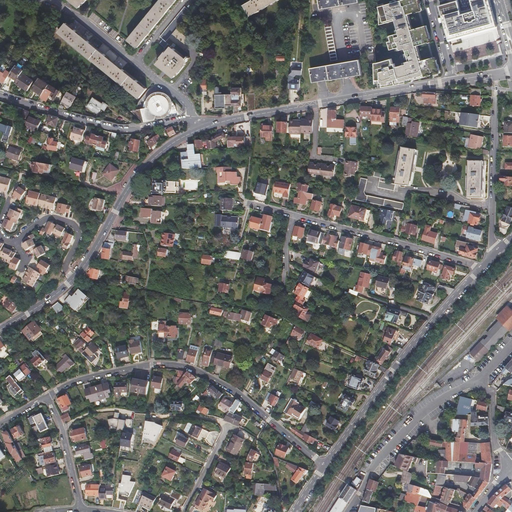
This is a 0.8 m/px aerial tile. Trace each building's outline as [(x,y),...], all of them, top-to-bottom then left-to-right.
[(161,0),(128,40),(137,48),(177,0),(161,0)] [(254,0),(245,5),(251,15),(278,0),(254,0)] [(399,0),(380,5),(381,20),(397,17),(399,30),(390,32),(391,37),(388,38),(389,46),(398,44),(399,47),(404,46),(406,59),(403,60),(403,62),(395,63),(394,59),(393,60),(392,54),(375,57),(376,81),(382,81),(382,86),(413,81),(413,79),(439,72),(435,56),(420,60),(416,45),(430,41),(426,25),(413,29),(411,29),(407,14),(409,14),(422,10),(418,0),(399,0)] [(458,0),(440,5),(449,40),(497,26),(491,4),(491,5),(489,0),(472,0),(475,7),(462,11),(458,0)] [(185,8),(160,36),(163,39),(159,44),(164,48),(169,44),(172,47),(157,63),(174,78),(190,59),(188,57),(186,59),(182,56),(193,43),(177,29),(191,13),(185,8)] [(59,26),(56,30),(139,98),(146,89),(123,69),(128,63),(75,19),(70,25),(67,23),(62,28),(59,26)] [(332,22),(325,23),(332,60),(338,59),(332,22)] [(338,62),(312,67),(314,81),(317,80),(321,79),(331,78),(331,79),(346,77),(363,74),(361,59),(344,62),(338,62)] [(25,70),(17,65),(11,75),(18,80),(23,73),(25,70)] [(291,68),(289,88),(299,88),(300,79),(295,78),(295,75),(297,74),(302,74),(303,68),(291,68)] [(0,72),(0,82),(1,81),(5,83),(10,76),(10,75),(6,73),(4,75),(0,72)] [(17,81),(16,82),(28,90),(34,80),(23,73),(18,80),(17,81)] [(50,85),(40,78),(33,88),(42,95),(50,85)] [(42,95),(41,97),(47,101),(51,95),(56,98),(61,92),(50,84),(50,85),(42,95)] [(227,105),(233,105),(233,94),(223,94),(223,91),(220,91),(220,87),(220,86),(219,86),(218,85),(217,85),(217,86),(216,87),(217,94),(216,94),(216,98),(215,98),(215,102),(216,102),(216,107),(227,107),(227,105)] [(233,105),(234,113),(239,112),(239,104),(243,104),(243,99),(244,99),(244,93),(242,93),(242,87),(233,88),(233,94),(233,105)] [(148,108),(140,109),(143,122),(154,120),(155,118),(157,118),(158,119),(161,119),(163,118),(165,117),(167,116),(169,114),(171,111),(172,109),(173,107),(173,105),(173,103),(172,101),(172,100),(171,98),(169,95),(167,94),(166,93),(163,92),(161,92),(159,91),(158,92),(156,92),(154,92),(153,93),(151,94),(150,95),(149,96),(150,98),(148,100),(148,102),(148,103),(147,106),(148,108)] [(68,92),(61,102),(65,104),(65,103),(72,106),(77,97),(68,92)] [(436,93),(424,92),(423,98),(425,98),(424,103),(435,104),(436,93)] [(480,100),(481,96),(480,96),(471,95),(471,106),(480,107),(480,101),(480,100)] [(93,97),(87,106),(96,113),(100,107),(103,109),(106,105),(102,102),(102,103),(93,97)] [(372,108),(361,107),(360,116),(362,116),(369,117),(369,119),(371,119),(372,109),(372,108)] [(400,108),(391,108),(389,126),(396,126),(396,124),(399,124),(400,108)] [(371,119),(371,125),(377,126),(378,122),(384,123),(385,115),(382,115),(382,110),(372,109),(371,119)] [(336,111),(329,110),(328,127),(344,127),(344,120),(336,120),(336,111)] [(38,113),(32,111),(25,128),(37,133),(39,129),(41,125),(38,124),(39,122),(35,120),(38,113)] [(480,115),(462,113),(460,126),(477,129),(478,120),(479,120),(480,120),(481,116),(480,115)] [(59,119),(50,116),(48,124),(57,127),(59,119)] [(407,126),(405,140),(409,140),(409,137),(417,138),(419,124),(412,123),(411,125),(410,125),(411,119),(408,118),(408,119),(407,126)] [(289,133),(289,134),(301,134),(301,133),(301,121),(290,120),(290,123),(289,133)] [(301,133),(310,133),(310,120),(301,120),(301,121),(301,133)] [(3,139),(9,141),(13,126),(0,122),(0,130),(5,132),(3,139)] [(290,123),(286,123),(279,123),(279,133),(289,133),(290,123)] [(357,134),(360,134),(360,124),(357,124),(356,129),(346,129),(346,140),(350,140),(350,147),(356,147),(357,134)] [(272,140),(273,127),(269,127),(268,125),(264,125),(262,126),(262,137),(267,137),(267,140),(272,140)] [(70,139),(82,142),(85,133),(85,131),(80,130),(81,128),(74,126),(70,139)] [(173,126),(171,127),(167,130),(171,137),(177,134),(173,126)] [(148,136),(145,138),(152,148),(162,140),(157,133),(150,138),(148,136)] [(208,141),(195,142),(195,149),(198,148),(198,150),(203,149),(203,145),(204,145),(208,145),(208,150),(217,149),(216,143),(220,140),(225,138),(224,133),(217,135),(214,137),(213,137),(209,141),(208,140),(208,141)] [(86,143),(96,146),(98,137),(93,135),(92,139),(87,137),(86,143)] [(479,153),(487,154),(487,150),(481,149),(483,138),(470,135),(469,139),(466,138),(465,147),(479,150),(479,153)] [(98,137),(96,146),(95,149),(104,152),(105,149),(107,145),(106,145),(106,143),(103,142),(104,138),(98,137)] [(230,138),(228,138),(229,148),(235,148),(234,143),(236,143),(237,147),(246,146),(246,145),(251,144),(251,137),(230,139),(230,138)] [(54,139),(50,139),(49,149),(57,150),(59,142),(54,141),(54,139)] [(138,151),(140,141),(137,140),(132,139),(131,143),(130,143),(129,146),(131,147),(130,150),(138,151)] [(9,146),(5,155),(17,160),(21,151),(9,146)] [(182,156),(183,168),(184,168),(201,168),(200,154),(195,154),(194,146),(193,146),(193,148),(187,149),(187,154),(185,154),(185,156),(182,156)] [(396,178),(395,184),(397,184),(406,186),(406,185),(410,186),(418,150),(403,147),(402,152),(400,152),(394,178),(396,178)] [(83,172),(86,162),(72,158),(69,168),(83,172)] [(357,163),(346,161),(344,177),(350,177),(351,175),(354,175),(355,171),(356,171),(357,163)] [(482,198),(483,161),(468,161),(468,166),(466,166),(466,173),(468,173),(468,175),(466,175),(465,190),(467,191),(467,198),(482,198)] [(37,162),(34,162),(33,163),(32,166),(33,166),(33,168),(34,168),(34,172),(38,173),(39,169),(48,171),(50,165),(37,162)] [(314,163),(310,162),(309,173),(335,175),(336,165),(331,164),(331,165),(327,165),(327,164),(320,163),(320,164),(314,164),(314,163)] [(119,171),(110,164),(103,174),(111,180),(119,171)] [(232,172),(232,167),(220,167),(215,167),(215,170),(215,172),(218,172),(218,183),(229,183),(229,185),(235,185),(235,177),(235,174),(232,174),(232,172)] [(373,177),(380,178),(381,171),(375,170),(373,177)] [(11,179),(0,176),(0,189),(8,192),(11,179)] [(511,177),(506,177),(501,177),(500,182),(504,182),(503,186),(511,186),(511,177)] [(397,184),(395,184),(386,182),(387,180),(380,178),(378,187),(395,191),(397,184)] [(366,180),(360,179),(355,200),(401,211),(403,204),(367,196),(363,192),(366,180)] [(166,182),(153,182),(153,190),(152,190),(152,193),(162,193),(163,192),(178,193),(178,182),(169,182),(169,180),(166,180),(166,182)] [(290,189),(291,185),(285,184),(281,183),(282,183),(276,182),(274,192),(283,194),(283,197),(288,198),(290,189)] [(268,185),(257,183),(254,195),(260,197),(261,194),(266,195),(268,185)] [(296,190),(297,191),(306,192),(308,185),(304,184),(304,185),(298,184),(296,190)] [(20,200),(26,191),(19,187),(12,198),(15,200),(16,197),(20,200)] [(47,208),(54,210),(57,197),(42,194),(42,195),(40,195),(41,193),(29,190),(26,203),(38,206),(38,202),(40,203),(40,206),(44,207),(47,207),(47,208)] [(310,200),(312,194),(306,192),(297,191),(296,198),(294,198),(293,203),(305,205),(306,199),(310,200)] [(163,196),(150,196),(150,206),(163,207),(163,205),(163,196)] [(105,199),(96,197),(94,209),(103,211),(105,199)] [(232,211),(232,198),(222,198),(221,198),(221,210),(232,211)] [(321,202),(312,200),(310,209),(319,211),(321,202)] [(72,206),(60,203),(58,212),(66,214),(67,212),(70,213),(72,206)] [(342,208),(332,205),(329,215),(335,216),(335,215),(340,216),(342,208)] [(370,210),(351,206),(349,217),(358,219),(357,222),(364,224),(365,221),(367,221),(370,210)] [(510,224),(511,219),(511,207),(507,206),(501,220),(510,224)] [(15,210),(11,209),(8,215),(3,227),(11,230),(14,222),(17,224),(23,210),(16,207),(15,210)] [(145,213),(144,217),(151,218),(153,218),(152,219),(152,221),(152,222),(162,223),(164,212),(153,211),(153,209),(143,208),(142,213),(145,213)] [(382,216),(382,219),(381,223),(386,224),(387,221),(388,220),(391,221),(394,211),(381,208),(380,212),(379,216),(382,216)] [(479,215),(480,213),(468,210),(466,210),(464,220),(469,221),(468,223),(476,225),(477,221),(479,221),(480,215),(479,215)] [(224,214),(217,213),(217,225),(240,226),(240,216),(224,215),(224,214)] [(260,218),(252,216),(251,221),(252,222),(251,227),(260,229),(260,228),(264,215),(261,214),(260,218)] [(273,217),(264,215),(260,228),(270,230),(273,217)] [(403,217),(400,230),(404,231),(404,232),(415,234),(416,226),(412,225),(413,220),(403,217)] [(41,233),(44,235),(46,231),(52,234),(54,232),(55,232),(55,233),(66,238),(64,243),(66,244),(65,247),(69,249),(71,244),(75,236),(68,233),(69,232),(65,230),(66,228),(58,225),(58,226),(56,226),(57,225),(50,221),(47,229),(43,228),(41,233)] [(475,229),(475,228),(464,225),(463,233),(467,234),(466,237),(469,238),(479,241),(482,231),(475,229)] [(304,229),(296,226),(293,235),(302,237),(304,229)] [(431,228),(426,226),(422,240),(435,243),(437,233),(431,231),(431,228)] [(322,243),(325,233),(311,229),(308,239),(322,243)] [(127,232),(118,230),(116,239),(126,241),(127,232)] [(338,231),(335,230),(333,235),(328,234),(327,237),(325,237),(323,243),(337,247),(339,241),(336,240),(338,236),(337,236),(338,231)] [(176,233),(164,231),(162,245),(174,247),(176,233)] [(35,251),(39,258),(47,253),(42,246),(38,248),(33,239),(36,237),(34,234),(27,238),(29,241),(23,244),(27,251),(30,249),(32,252),(35,251)] [(342,236),(338,252),(344,254),(346,248),(349,249),(353,239),(347,237),(348,236),(343,234),(342,236)] [(478,252),(479,248),(469,245),(469,244),(457,241),(456,247),(461,248),(459,254),(476,259),(478,253),(478,252)] [(4,244),(0,242),(0,255),(1,256),(9,260),(8,262),(11,264),(10,268),(16,271),(21,260),(14,257),(16,253),(5,248),(4,249),(2,248),(3,247),(4,244)] [(371,255),(373,246),(370,246),(370,245),(361,242),(359,252),(367,255),(368,254),(371,255)] [(134,247),(134,244),(130,243),(128,252),(118,250),(117,256),(129,258),(130,255),(134,256),(135,252),(134,252),(135,250),(134,249),(135,247),(134,247)] [(371,255),(370,260),(384,264),(387,256),(383,255),(384,253),(381,252),(381,250),(380,249),(380,248),(373,246),(371,255)] [(102,255),(102,259),(106,260),(111,260),(112,249),(105,248),(104,248),(103,255),(102,255)] [(167,249),(159,248),(158,255),(166,257),(167,249)] [(242,258),(252,260),(253,255),(254,251),(244,249),(242,258)] [(238,260),(240,253),(225,251),(224,258),(238,260)] [(400,266),(403,257),(401,257),(402,253),(395,251),(393,260),(398,262),(397,266),(400,266)] [(211,264),(213,256),(212,256),(204,255),(203,263),(211,264)] [(414,258),(406,256),(402,269),(401,269),(400,273),(403,274),(405,270),(410,271),(414,258)] [(304,266),(309,268),(316,271),(320,262),(312,259),(311,263),(307,261),(304,266)] [(28,274),(24,281),(34,287),(42,274),(45,276),(52,266),(43,260),(39,267),(41,269),(40,271),(39,272),(31,267),(27,274),(28,274)] [(439,264),(430,261),(428,269),(437,272),(439,264)] [(454,269),(445,266),(442,277),(448,279),(450,274),(452,274),(454,269)] [(88,273),(87,277),(96,279),(98,279),(98,277),(101,278),(103,270),(91,268),(89,274),(88,273)] [(315,276),(305,271),(299,281),(309,286),(315,276)] [(356,284),(354,290),(357,291),(362,292),(363,286),(367,287),(371,274),(361,271),(357,284),(356,284)] [(137,281),(138,278),(126,275),(124,281),(134,283),(135,281),(137,281)] [(18,278),(15,276),(12,281),(15,283),(18,285),(21,281),(17,279),(18,278)] [(389,279),(379,276),(378,279),(376,285),(386,287),(389,279)] [(265,279),(258,277),(255,289),(271,293),(272,288),(270,288),(271,284),(264,282),(265,279)] [(228,293),(230,282),(224,281),(224,284),(220,283),(219,291),(228,293)] [(435,287),(425,282),(423,286),(422,286),(418,293),(419,293),(417,298),(423,302),(424,301),(428,303),(430,297),(431,298),(434,292),(433,291),(435,287)] [(301,284),(298,288),(296,292),(299,294),(297,300),(304,304),(307,299),(310,300),(314,291),(301,284)] [(447,291),(449,294),(454,288),(440,284),(438,284),(438,287),(442,288),(446,292),(447,291)] [(72,299),(69,297),(66,301),(76,309),(84,300),(85,301),(88,296),(80,289),(73,297),(72,299)] [(119,307),(127,308),(129,300),(130,300),(131,296),(129,296),(130,292),(129,292),(130,290),(125,289),(125,291),(124,291),(123,301),(120,301),(119,307)] [(19,304),(10,298),(5,306),(13,312),(19,304)] [(66,308),(59,302),(55,308),(62,314),(66,308)] [(309,320),(311,317),(309,314),(306,312),(308,309),(297,302),(295,307),(299,309),(299,313),(298,315),(307,320),(309,320)] [(211,307),(210,313),(221,315),(223,310),(211,307)] [(406,317),(408,312),(391,307),(390,310),(389,310),(386,319),(389,320),(389,321),(396,323),(399,315),(406,317)] [(511,307),(486,334),(488,336),(485,340),(483,339),(469,354),(478,362),(511,325),(511,307)] [(240,316),(229,314),(228,320),(241,323),(241,322),(247,324),(250,314),(242,311),(240,316)] [(191,314),(180,313),(179,323),(190,324),(191,314)] [(278,320),(267,314),(262,324),(270,328),(272,324),(275,325),(278,320)] [(33,322),(24,330),(34,340),(43,332),(33,322)] [(384,322),(380,329),(382,330),(386,331),(383,339),(382,340),(388,342),(389,343),(394,329),(385,326),(386,323),(384,322)] [(159,337),(159,326),(159,323),(149,323),(149,331),(155,331),(156,333),(156,337),(159,337)] [(296,325),(295,324),(291,334),(295,336),(296,333),(302,336),(304,331),(300,329),(301,327),(296,325)] [(89,337),(93,332),(86,326),(82,331),(78,328),(76,330),(80,333),(79,334),(86,339),(87,341),(90,338),(89,337)] [(167,326),(159,326),(159,337),(176,337),(176,334),(177,334),(177,328),(176,328),(176,327),(167,326)] [(309,333),(307,337),(309,338),(306,344),(317,349),(323,340),(312,334),(311,334),(309,333)] [(72,337),(69,340),(72,343),(81,353),(84,351),(80,348),(82,346),(81,345),(84,342),(81,340),(78,338),(76,340),(72,337)] [(221,346),(223,339),(216,337),(214,344),(221,346)] [(143,353),(141,340),(135,341),(135,340),(130,341),(131,343),(130,343),(132,354),(143,353)] [(81,353),(95,366),(98,364),(95,360),(98,357),(95,353),(99,349),(92,342),(88,346),(84,351),(81,353)] [(375,356),(373,360),(380,363),(382,364),(395,345),(389,343),(388,342),(377,357),(375,356)] [(126,346),(116,348),(118,358),(128,355),(126,346)] [(45,359),(36,349),(32,353),(35,356),(31,360),(37,366),(45,359)] [(198,352),(190,349),(187,360),(194,362),(198,352)] [(203,364),(208,366),(210,360),(212,352),(212,350),(207,349),(203,364)] [(269,363),(275,365),(279,359),(282,360),(285,356),(277,351),(269,363)] [(212,352),(210,360),(215,362),(215,364),(232,369),(234,363),(231,363),(232,357),(218,353),(212,352)] [(58,365),(63,371),(67,367),(69,369),(75,364),(67,355),(63,358),(64,359),(58,365)] [(511,359),(503,370),(505,372),(506,372),(508,370),(511,373),(511,372),(511,378),(509,380),(504,384),(511,385),(511,359)] [(372,362),(369,360),(364,371),(374,376),(377,370),(376,370),(378,364),(372,362)] [(19,368),(25,375),(30,371),(26,367),(27,366),(24,363),(21,366),(19,368)] [(268,381),(276,367),(268,363),(261,374),(262,375),(261,377),(268,381)] [(60,374),(63,371),(58,365),(54,368),(60,374)] [(303,371),(294,367),(291,377),(299,380),(303,371)] [(19,380),(26,375),(25,375),(19,368),(13,373),(19,380)] [(176,384),(178,384),(187,372),(178,370),(177,376),(176,383),(176,384)] [(187,381),(191,384),(193,381),(196,378),(193,376),(195,375),(191,374),(189,373),(188,374),(187,372),(178,384),(174,388),(178,391),(187,381)] [(361,374),(355,372),(354,375),(353,374),(352,375),(350,374),(349,378),(351,379),(349,386),(359,389),(361,383),(363,383),(364,377),(362,377),(363,375),(361,374)] [(11,385),(9,387),(15,394),(18,392),(19,394),(23,391),(9,375),(6,378),(10,383),(11,385)] [(163,379),(154,376),(152,387),(161,389),(163,379)] [(131,391),(148,394),(150,381),(133,378),(131,391)] [(108,383),(97,386),(100,400),(109,398),(109,393),(111,393),(108,383)] [(115,383),(115,396),(120,396),(121,392),(128,391),(128,383),(115,383)] [(100,400),(97,386),(84,389),(87,399),(90,398),(91,402),(100,400)] [(218,399),(222,394),(213,386),(208,391),(218,399)] [(276,403),(279,397),(272,393),(268,400),(270,401),(270,403),(274,405),(276,403)] [(67,394),(58,399),(63,408),(71,403),(67,394)] [(355,400),(347,394),(339,406),(346,410),(351,403),(352,404),(355,400)] [(201,395),(195,402),(197,403),(203,396),(201,395)] [(506,397),(497,395),(497,402),(504,404),(506,397)] [(293,398),(291,397),(284,411),(290,414),(291,413),(299,417),(305,406),(297,402),(298,400),(296,399),(296,398),(293,396),(293,398)] [(223,407),(229,411),(229,410),(234,403),(224,397),(219,405),(223,407)] [(467,415),(471,412),(472,407),(470,406),(473,399),(463,397),(456,414),(467,415)] [(229,410),(234,413),(240,402),(236,399),(234,403),(229,410)] [(486,410),(487,403),(478,401),(477,406),(477,408),(486,410)] [(182,402),(173,402),(173,410),(181,410),(181,407),(182,407),(182,406),(184,406),(184,403),(182,403),(182,402)] [(209,410),(200,405),(197,412),(199,413),(200,411),(206,414),(209,410)] [(237,424),(238,425),(242,418),(235,414),(234,413),(229,410),(229,411),(228,413),(224,419),(233,422),(237,424)] [(126,426),(127,420),(119,419),(120,413),(115,412),(114,418),(109,420),(110,425),(114,425),(115,427),(119,427),(118,430),(125,431),(126,426)] [(471,415),(471,425),(488,424),(488,421),(488,417),(482,417),(482,416),(478,416),(477,412),(471,412),(471,415)] [(35,414),(27,417),(30,424),(33,422),(36,421),(36,423),(37,424),(45,421),(42,413),(36,416),(35,414)] [(64,422),(71,419),(68,413),(61,416),(64,422)] [(338,423),(339,421),(331,416),(331,417),(329,416),(327,419),(329,420),(326,424),(335,429),(339,424),(338,423)] [(456,440),(456,441),(464,442),(465,430),(467,430),(468,421),(453,420),(453,431),(457,431),(456,436),(454,436),(454,440),(456,440)] [(49,429),(45,421),(37,424),(31,427),(34,432),(38,432),(38,430),(39,429),(41,432),(49,429)] [(145,430),(161,434),(163,424),(147,421),(145,430)] [(197,437),(202,428),(194,423),(193,424),(190,422),(186,429),(186,431),(189,432),(189,433),(197,437)] [(301,430),(308,433),(312,426),(306,422),(301,430)] [(24,435),(20,426),(15,428),(15,429),(12,431),(16,439),(19,437),(20,437),(24,435)] [(318,440),(319,439),(315,437),(308,433),(301,430),(294,426),(293,429),(297,432),(297,433),(304,438),(313,442),(315,439),(318,440)] [(82,429),(76,430),(72,431),(75,441),(88,438),(85,428),(82,429)] [(14,442),(8,431),(4,434),(8,443),(7,444),(12,454),(14,453),(18,461),(23,459),(22,457),(19,451),(17,448),(15,449),(12,443),(14,442)] [(124,433),(122,445),(132,447),(135,433),(125,431),(124,433)] [(244,439),(235,434),(230,444),(231,445),(228,451),(237,455),(244,439)] [(189,439),(182,436),(179,443),(186,446),(189,439)] [(51,437),(42,439),(44,446),(52,445),(51,437)] [(492,463),(490,442),(481,443),(482,462),(476,459),(476,454),(477,443),(464,442),(456,441),(452,441),(445,441),(430,439),(429,443),(446,447),(446,449),(439,450),(439,460),(445,460),(450,461),(475,462),(476,462),(492,464),(492,463)] [(290,448),(281,444),(277,454),(286,457),(289,451),(290,450),(291,449),(290,448)] [(85,453),(86,459),(94,458),(93,453),(92,453),(90,446),(77,449),(78,454),(85,453)] [(252,449),(246,462),(253,463),(255,457),(259,458),(261,454),(257,453),(257,451),(252,449)] [(182,454),(174,450),(170,457),(178,461),(180,457),(182,454)] [(46,464),(47,463),(54,462),(56,461),(54,453),(50,454),(50,453),(46,454),(47,455),(44,456),(46,464)] [(415,456),(402,454),(397,467),(410,472),(414,461),(415,456)] [(438,465),(437,473),(438,473),(446,474),(446,467),(449,467),(450,461),(445,460),(439,460),(438,460),(438,465)] [(253,463),(246,462),(245,473),(247,473),(247,477),(251,478),(254,463),(253,463)] [(309,471),(289,462),(286,466),(296,473),(292,479),(297,483),(304,473),(306,475),(309,471)] [(489,482),(492,464),(476,462),(475,462),(475,467),(476,467),(476,470),(476,471),(481,472),(480,477),(489,482)] [(232,468),(221,463),(216,473),(227,478),(232,468)] [(47,466),(46,466),(48,475),(59,473),(58,469),(57,464),(54,464),(47,466)] [(85,466),(81,467),(84,476),(93,474),(90,465),(88,465),(87,464),(84,464),(85,466)] [(177,471),(169,467),(164,475),(173,480),(177,471)] [(95,472),(97,479),(100,479),(105,477),(103,470),(95,472)] [(196,475),(189,472),(186,478),(193,482),(196,475)] [(447,476),(447,474),(446,474),(438,473),(435,485),(441,486),(442,487),(444,487),(453,490),(453,485),(445,483),(446,475),(447,476)] [(477,498),(489,482),(480,477),(454,475),(454,480),(467,481),(467,483),(472,484),(470,487),(475,491),(473,495),(477,498)] [(361,480),(357,477),(352,483),(357,486),(361,480)] [(379,493),(383,483),(379,482),(373,480),(372,482),(371,483),(369,489),(376,492),(379,493)] [(508,483),(495,495),(501,500),(506,504),(510,499),(511,495),(511,482),(508,483)] [(264,489),(277,489),(276,484),(256,483),(256,494),(263,495),(264,489)] [(100,495),(100,487),(100,484),(86,484),(87,495),(100,495)] [(100,495),(100,499),(103,499),(104,497),(107,498),(107,493),(114,493),(116,484),(107,484),(107,487),(100,487),(100,495)] [(329,511),(341,511),(346,505),(347,503),(350,499),(356,489),(353,487),(348,484),(347,486),(342,494),(336,502),(329,511)] [(427,490),(415,485),(412,493),(418,493),(419,492),(431,496),(428,491),(427,490)] [(441,486),(435,485),(432,492),(428,491),(431,496),(431,497),(436,498),(441,486)] [(441,500),(448,502),(449,502),(450,502),(454,490),(453,490),(444,487),(440,499),(441,500)] [(213,492),(205,488),(196,505),(204,509),(209,499),(214,501),(217,495),(212,493),(213,492)] [(376,492),(369,489),(365,496),(363,501),(372,505),(376,492)] [(412,493),(408,490),(406,494),(404,500),(405,501),(411,503),(414,504),(415,506),(417,506),(421,495),(418,493),(412,493)] [(476,500),(477,498),(473,495),(470,493),(469,494),(459,490),(458,492),(459,494),(466,498),(464,501),(464,507),(468,510),(476,500)] [(152,510),(157,499),(146,493),(140,504),(152,510)] [(159,503),(164,505),(164,504),(171,507),(175,499),(164,494),(159,503)] [(495,495),(489,503),(494,508),(499,502),(501,500),(495,495)] [(419,511),(437,511),(438,511),(440,504),(427,500),(425,505),(429,505),(428,507),(426,506),(425,508),(417,506),(415,506),(415,507),(414,511),(419,511)] [(501,500),(499,502),(508,509),(509,507),(506,504),(501,500)] [(276,505),(270,502),(268,505),(267,505),(265,508),(265,509),(266,510),(264,511),(258,511),(257,511),(275,511),(276,511),(277,510),(276,508),(274,507),(276,505)] [(439,511),(444,511),(446,505),(440,503),(440,504),(438,511),(439,511)]
